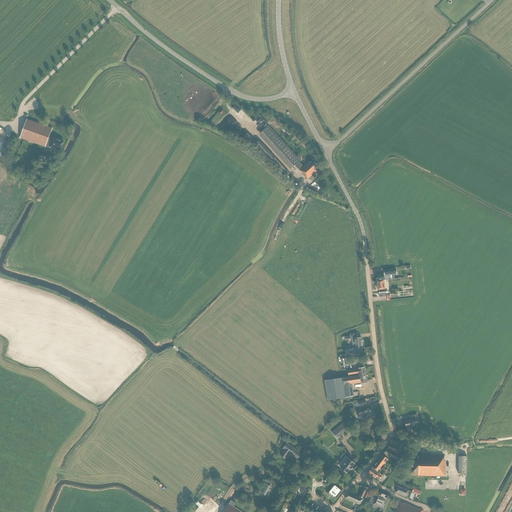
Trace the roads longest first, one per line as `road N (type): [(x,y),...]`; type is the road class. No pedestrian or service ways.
road 1 (unclassified): [(326,155),(361,220),(392,432),(360,477)]
road 2 (unclassified): [(326,155),(493,0)]
road 3 (tertiary): [(293,91),(263,100),(229,90),(107,0)]
road 4 (unclassified): [(360,477),(333,509),(260,471),(231,489)]
